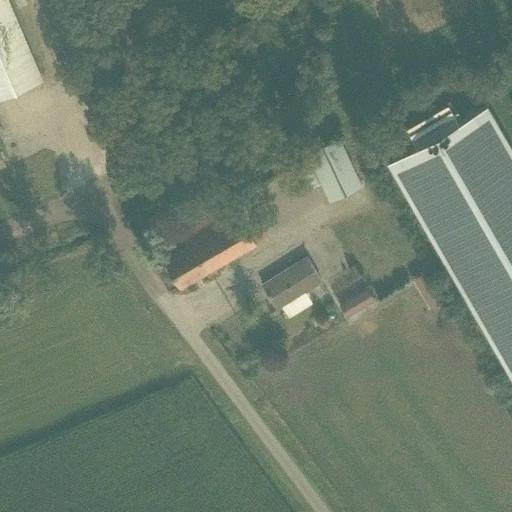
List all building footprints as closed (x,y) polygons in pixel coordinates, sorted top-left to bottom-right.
[(0,0),(0,94),(40,77),(32,59),(6,0),(0,0)] [(389,161),(511,374),(511,153),(485,106),(389,161)] [(306,153),(329,200),(361,184),(339,137),(306,153)] [(188,243),(164,257),(180,285),(257,240),(241,213),(252,206),(250,203),(245,195),(234,202),(181,232),(188,243)] [(279,273),(262,283),(277,307),(294,296),(308,288),(322,279),(307,255),(293,264),(279,273)] [(425,270),(413,277),(431,307),(443,300),(425,270)] [(368,287),(339,304),(346,316),(375,299),(368,287)]
